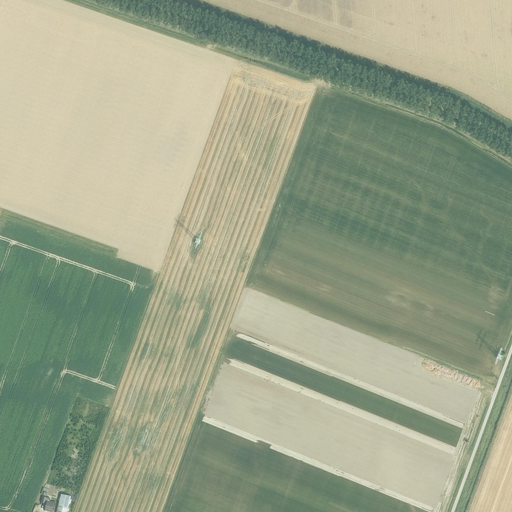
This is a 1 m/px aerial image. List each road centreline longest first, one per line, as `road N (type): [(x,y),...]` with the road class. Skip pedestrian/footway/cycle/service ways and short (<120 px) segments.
road 1 (track): [(511,158),(429,115),(96,0)]
road 2 (unclassified): [(452,511),(511,347)]
